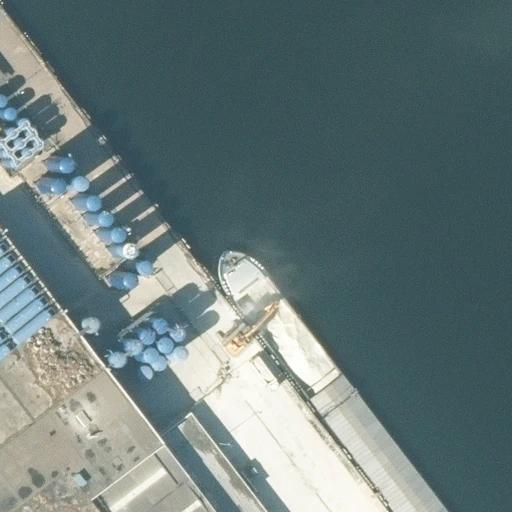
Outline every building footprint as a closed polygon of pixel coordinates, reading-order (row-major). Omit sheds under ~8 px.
[(0,119),(4,119),(8,116),(8,111),(5,107),(0,106),(0,119)] [(44,157),(43,163),(45,168),(50,170),(55,169),(58,165),(59,161),(58,157),(54,154),(48,154),(44,157)] [(62,188),(68,189),(73,186),(74,181),(73,176),(69,172),(64,172),(60,174),(58,178),(58,184),(62,188)] [(38,192),(44,193),(48,190),(50,186),(49,181),(46,177),(42,177),(38,178),(35,181),(34,187),(38,192)] [(75,207),(81,208),(85,206),(87,202),(87,197),(84,194),(80,192),(75,194),(72,197),(72,203),(75,207)] [(86,222),(91,223),(97,221),(99,215),(98,210),(94,207),(89,206),(85,208),(83,212),(83,218),(86,222)] [(98,238),(102,239),(108,238),(111,233),(110,227),(106,224),(101,223),(97,226),(95,230),(95,234),(98,238)] [(111,253),(114,255),(119,254),(122,251),(123,246),(121,242),(116,240),(111,242),(109,246),(109,250),(111,253)] [(249,511),(250,501),(224,498),(222,498),(227,470),(213,451),(197,463),(168,425),(145,442),(127,419),(77,354),(0,253),(0,511),(249,511)] [(127,273),(131,274),(136,272),(139,268),(138,263),(134,259),(130,258),(125,260),(123,265),(123,270),(127,273)] [(106,276),(107,282),(110,285),(115,287),(120,285),(123,282),(123,276),(121,271),(115,269),(110,271),(106,276)] [(209,428),(228,425),(226,411),(220,412),(218,399),(191,403),(194,420),(208,418),(209,428)]
